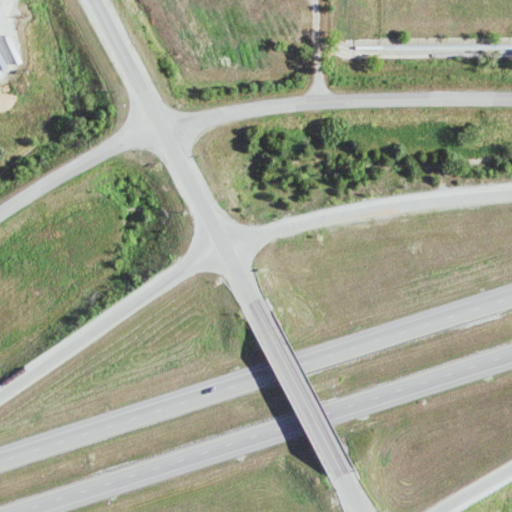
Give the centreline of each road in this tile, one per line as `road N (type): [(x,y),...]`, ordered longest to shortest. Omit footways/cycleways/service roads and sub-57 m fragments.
road 1 (trunk): [(511,298),(0,459)]
road 2 (trunk): [(13,511),(511,356)]
road 3 (tertiary): [(254,318),(95,0)]
road 4 (residential): [(160,123),(319,95),(511,97)]
road 5 (trunk): [(511,191),(385,200),(268,223),(221,241)]
road 6 (trunk): [(221,241),(185,258),(0,390)]
road 7 (residential): [(0,209),(154,111)]
road 8 (tertiary): [(328,465),(254,318)]
